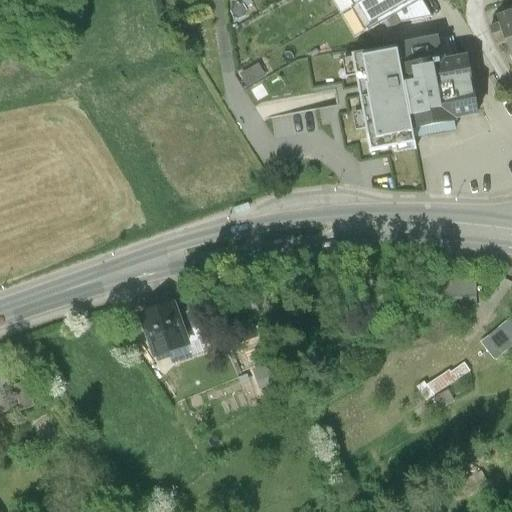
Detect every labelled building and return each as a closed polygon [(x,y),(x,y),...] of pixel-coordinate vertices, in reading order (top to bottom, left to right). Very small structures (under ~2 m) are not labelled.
[(422,0),(366,0),(354,7),(368,31),(422,0)] [(511,56),(511,11),(497,17),(501,27),(508,46),(511,56)] [(469,27),(405,39),(419,123),(487,111),(469,27)] [(496,50),(508,46),(501,27),(489,31),(496,50)] [(419,123),(405,39),(356,48),(374,156),(423,148),(419,123)] [(476,310),(476,279),(444,279),(444,300),(456,300),(456,310),(476,310)] [(173,306),(139,316),(151,354),(184,344),(182,336),(176,318),(173,306)] [(189,315),(176,318),(182,336),(194,332),(189,315)] [(479,345),(493,363),(511,348),(511,324),(509,321),(479,345)] [(426,388),(433,398),(470,374),(465,365),(450,375),(449,373),(426,388)] [(30,383),(15,388),(27,418),(39,409),(30,383)] [(454,404),(448,392),(435,400),(441,411),(454,404)] [(376,511),(378,511),(369,495),(350,504),(354,511),(376,511)]
